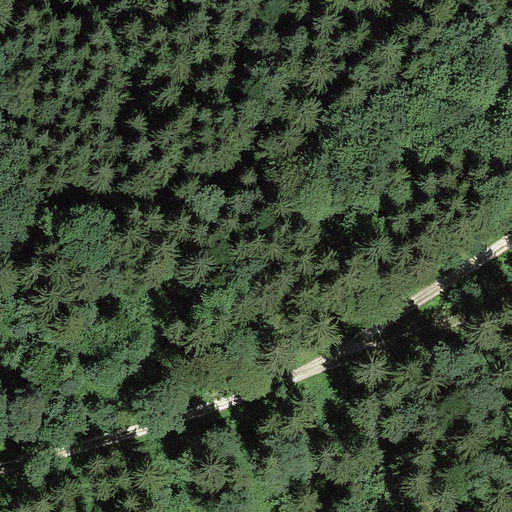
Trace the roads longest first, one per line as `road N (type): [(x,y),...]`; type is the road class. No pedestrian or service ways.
road 1 (track): [(511,236),(349,346),(232,397),(0,463)]
road 2 (track): [(511,299),(349,346)]
